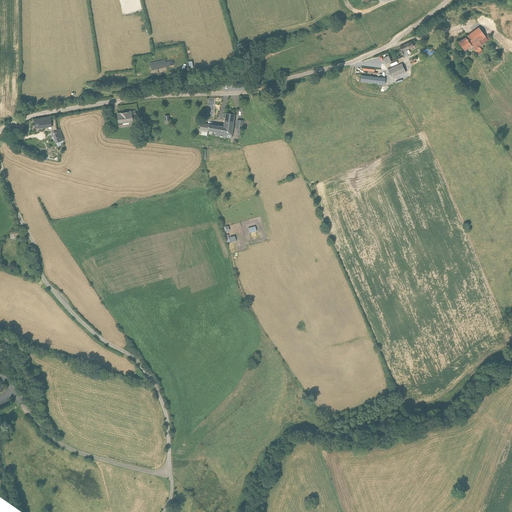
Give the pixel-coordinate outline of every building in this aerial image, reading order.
[(491,46),(481,33),(461,48),(468,56),(474,51),(478,56),(491,46)] [(413,47),(389,58),(391,63),(393,69),(411,61),(409,56),(416,53),(413,47)] [(433,54),(427,57),(430,63),(436,60),(433,54)] [(165,59),(150,62),(152,69),(170,65),(169,61),(166,62),(165,59)] [(408,78),(404,70),(391,76),(395,85),(408,78)] [(388,85),(364,82),(363,88),(387,91),(388,85)] [(133,120),(131,111),(117,113),(118,123),(133,120)] [(231,138),(234,115),(226,113),(223,126),(209,124),(208,131),(216,133),(215,136),(231,138)] [(33,119),(34,128),(51,126),(50,117),(33,119)] [(60,129),(52,133),(56,144),(65,140),(60,129)]
